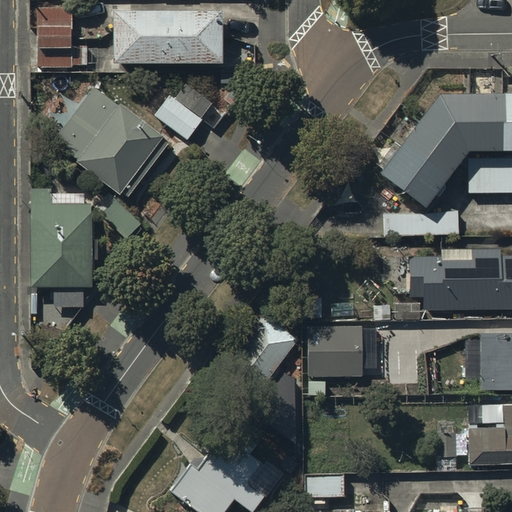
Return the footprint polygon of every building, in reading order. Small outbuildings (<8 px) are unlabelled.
[(72,10),(37,10),(37,33),(40,33),(40,54),(38,54),(38,71),(73,71),(73,68),(87,68),(86,48),(72,48),(72,10)] [(114,17),(114,70),(224,70),(224,17),(114,17)] [(511,83),(436,85),(378,164),(423,198),(466,142),(467,181),(511,180),(511,83)] [(169,98),(155,118),(189,143),(203,123),(213,130),(224,114),(187,87),(176,103),(169,98)] [(95,90),(53,146),(79,165),(77,167),(121,200),(123,196),(128,200),(169,146),(95,90)] [(51,192),(32,191),(31,292),(55,293),(55,311),(85,311),(85,292),(92,292),(93,208),(51,208),(51,192)] [(115,201),(101,215),(126,241),(140,228),(115,201)] [(382,209),(383,233),(458,230),(457,207),(424,208),(382,209)] [(442,258),(408,258),(408,299),(422,299),(422,312),(511,311),(511,255),(501,256),(501,249),(442,249),(442,258)] [(263,310),(230,352),(263,377),(296,336),(263,310)] [(361,327),(305,327),(305,370),(361,370),(361,327)] [(511,335),(479,335),(477,393),(511,393),(511,335)] [(467,432),(468,467),(511,466),(511,407),(502,407),(502,432),(467,432)] [(193,467),(172,496),(192,511),(228,511),(235,503),(246,511),(257,511),(267,499),(251,487),(263,471),(248,460),(256,449),(231,431),(199,472),(193,467)] [(455,433),(435,434),(435,460),(455,460),(455,433)] [(343,475),(308,476),(308,500),(343,500),(343,475)]
